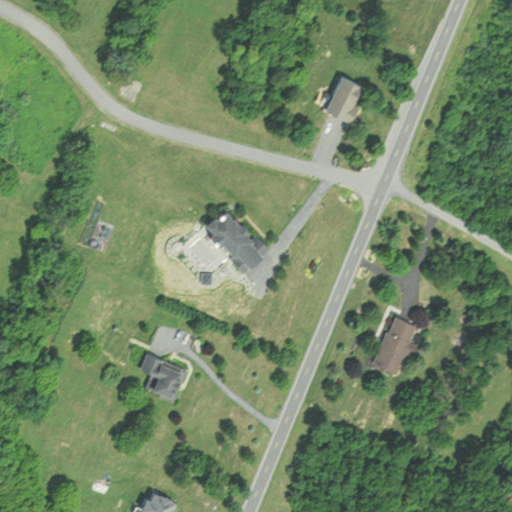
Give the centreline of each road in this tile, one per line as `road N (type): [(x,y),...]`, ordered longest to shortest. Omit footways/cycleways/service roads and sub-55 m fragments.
road 1 (tertiary): [(248,511),(459,0)]
road 2 (residential): [(382,188),(128,114),(47,32),(0,2)]
